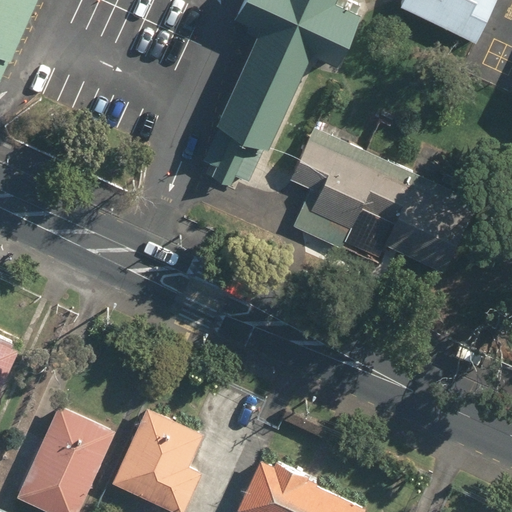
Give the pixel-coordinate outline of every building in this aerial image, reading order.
[(0,0),(0,63),(6,67),(37,0),(0,0)] [(261,32),(217,125),(272,151),(317,56),(341,67),(371,3),(364,0),(242,0),(233,19),(261,32)] [(398,0),(397,4),(474,39),(492,0),(398,0)] [(449,182),(310,117),(276,188),(415,254),(449,182)] [(0,385),(19,343),(0,334),(0,385)] [(458,344),(453,357),(481,368),(486,356),(458,344)] [(62,511),(77,511),(116,426),(59,400),(17,492),(62,511)] [(189,461),(204,428),(147,402),(112,478),(183,510),(202,467),(189,461)] [(250,511),(361,511),(365,504),(306,477),(309,472),(276,457),(274,462),(259,455),(236,505),(250,511)]
